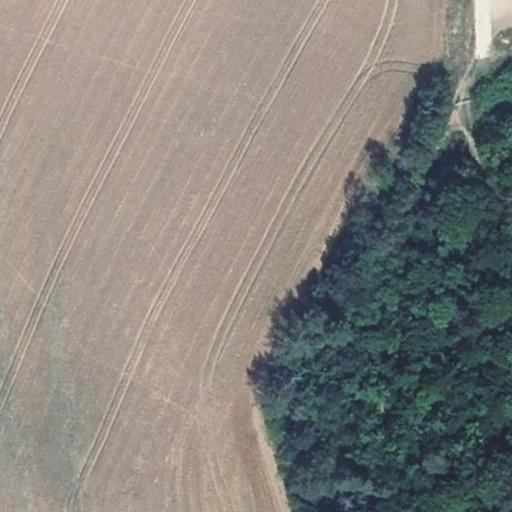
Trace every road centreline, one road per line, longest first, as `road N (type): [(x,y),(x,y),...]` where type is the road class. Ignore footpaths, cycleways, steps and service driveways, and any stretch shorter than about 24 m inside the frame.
road 1 (track): [(421,511),(399,438),(403,257),(482,41),(511,25)]
road 2 (track): [(480,0),(485,160),(511,227)]
